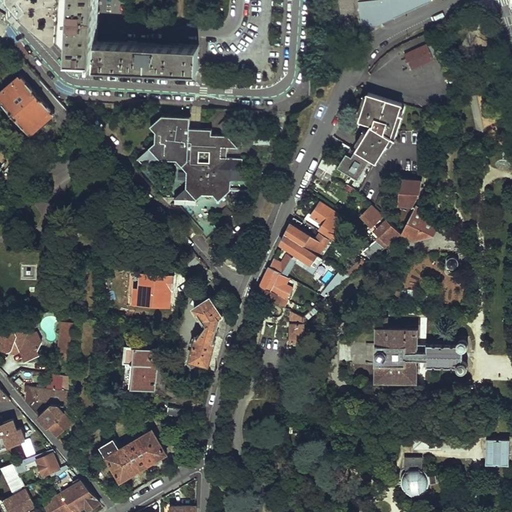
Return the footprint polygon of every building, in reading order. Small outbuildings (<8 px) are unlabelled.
[(77,71),(98,72),(99,41),(100,0),(56,0),(54,45),(77,71)] [(340,0),(341,5),(340,5),(342,17),(361,15),(362,30),(395,14),(397,18),(433,1),(432,0),(340,0)] [(200,47),(99,41),(98,72),(198,76),(200,47)] [(430,46),(406,57),(413,71),(436,60),(430,46)] [(55,112),(21,75),(0,93),(0,100),(30,134),(55,112)] [(356,133),(364,138),(360,145),(379,158),(393,137),(404,104),(370,93),(360,121),(371,126),(367,132),(359,128),(356,133)] [(214,130),(191,128),(191,119),(163,117),(151,128),(156,133),(155,150),(151,148),(139,158),(144,164),(154,164),(161,159),(177,160),(187,171),(186,189),(198,200),(209,191),(218,202),(231,190),(232,182),(244,171),(244,161),(228,159),(217,158),(217,148),(228,149),(239,149),(230,137),(213,136),(214,130)] [(354,152),(349,149),(340,164),(361,176),(374,156),(357,146),(354,152)] [(228,149),(217,148),(217,158),(228,159),(228,149)] [(319,168),(332,176),(338,166),(323,158),(319,168)] [(319,168),(315,175),(329,182),(332,176),(319,168)] [(244,171),(232,182),(254,183),(244,171)] [(398,201),(415,203),(421,189),(422,185),(425,185),(426,177),(401,177),(398,201)] [(186,189),(175,199),(198,200),(186,189)] [(209,191),(198,200),(218,202),(209,191)] [(305,221),(337,242),(345,230),(335,223),(339,216),(321,204),(313,217),(309,214),(305,221)] [(390,218),(376,204),(363,215),(374,226),(378,222),(382,226),(378,230),(383,234),(378,240),(386,246),(403,231),(390,218)] [(417,208),(403,231),(416,239),(433,235),(441,221),(417,208)] [(286,234),(320,257),(322,254),(320,252),(329,239),(319,234),(316,239),(299,229),(303,223),(294,218),(286,234)] [(286,234),(281,243),(311,263),(315,257),(320,261),(322,258),(320,257),(286,234)] [(386,246),(378,240),(365,251),(371,259),(386,246)] [(454,267),(456,267),(458,265),(459,263),(460,261),(459,259),(458,257),(456,256),(454,255),(452,255),(450,256),(448,258),(447,260),(447,263),(448,265),(450,266),(452,267),(454,267)] [(270,266),(281,272),(285,265),(274,258),(270,266)] [(368,262),(362,259),(346,275),(350,277),(368,262)] [(280,289),(275,286),(282,273),(281,272),(270,266),(265,276),(261,286),(277,295),(280,289)] [(177,273),(143,267),(141,281),(137,281),(134,298),(172,304),(177,273)] [(346,275),(340,270),(338,273),(343,278),(339,283),(341,285),(350,277),(346,275)] [(289,277),(282,273),(275,286),(280,289),(277,295),(279,296),(289,277)] [(257,294),(277,305),(281,296),(279,296),(277,295),(261,286),(259,290),(257,294)] [(326,298),(336,290),(333,287),(323,296),(326,298)] [(205,325),(198,336),(196,336),(190,361),(209,365),(214,340),(212,340),(218,318),(221,316),(209,297),(192,307),(198,316),(199,315),(205,325)] [(302,319),(307,314),(292,307),(289,311),(302,319)] [(74,316),(81,316),(83,308),(73,310),(74,316)] [(289,311),(290,345),(304,344),(302,319),(289,311)] [(78,325),(64,322),(59,349),(66,350),(64,358),(73,360),(75,351),(73,351),(78,325)] [(465,371),(467,370),(468,368),(468,367),(468,365),(467,363),(466,362),(465,361),(463,360),(462,360),(463,347),(464,347),(466,347),(467,345),(468,344),(468,342),(468,340),(468,339),(467,337),(465,336),(463,336),(461,336),(460,337),(458,338),(457,339),(457,341),(417,340),(417,323),(378,322),(377,378),(416,379),(416,360),(427,360),(427,365),(457,366),(457,367),(457,369),(458,370),(460,371),(462,372),(463,372),(465,371)] [(24,360),(39,354),(37,349),(37,348),(38,347),(39,346),(39,343),(39,342),(41,341),(37,331),(34,332),(31,326),(21,327),(23,331),(16,334),(16,333),(8,330),(0,331),(0,349),(6,352),(7,352),(8,351),(10,351),(11,350),(11,349),(12,348),(15,349),(19,347),(20,351),(24,360)] [(161,349),(126,344),(123,361),(134,362),(131,383),(156,387),(161,349)] [(65,403),(70,376),(61,374),(58,388),(27,384),(25,399),(65,403)] [(21,384),(13,375),(8,379),(15,388),(21,384)] [(0,397),(9,398),(0,387),(0,397)] [(37,412),(57,435),(74,421),(61,406),(65,403),(25,399),(37,412)] [(168,414),(184,416),(185,407),(169,406),(168,414)] [(0,448),(24,440),(20,427),(16,429),(12,418),(4,421),(1,415),(0,415),(0,448)] [(135,432),(149,457),(167,449),(154,423),(135,432)] [(414,430),(414,448),(469,449),(469,431),(414,430)] [(149,457),(135,432),(120,441),(114,431),(100,439),(120,474),(149,457)] [(488,443),(487,461),(510,462),(510,438),(488,437),(488,443)] [(50,450),(15,463),(20,473),(33,468),(36,477),(49,472),(52,480),(54,479),(57,483),(63,478),(60,475),(70,467),(68,465),(58,469),(53,453),(51,453),(50,450)] [(407,456),(406,470),(405,472),(404,473),(404,475),(402,477),(402,479),(402,481),(403,483),(403,485),(404,487),(405,489),(406,491),(408,493),(410,493),(413,495),(415,495),(418,495),(420,495),(421,494),(423,493),(425,492),(427,491),(428,489),(429,487),(430,485),(430,482),(447,482),(447,473),(435,472),(435,475),(429,475),(426,470),(421,468),(421,456),(407,456)] [(25,511),(37,506),(24,480),(17,484),(20,491),(5,498),(10,509),(9,510),(10,511),(25,511)] [(82,480),(63,493),(75,511),(86,505),(88,508),(100,501),(82,480)] [(73,511),(75,511),(63,493),(45,503),(50,511),(73,511)]
